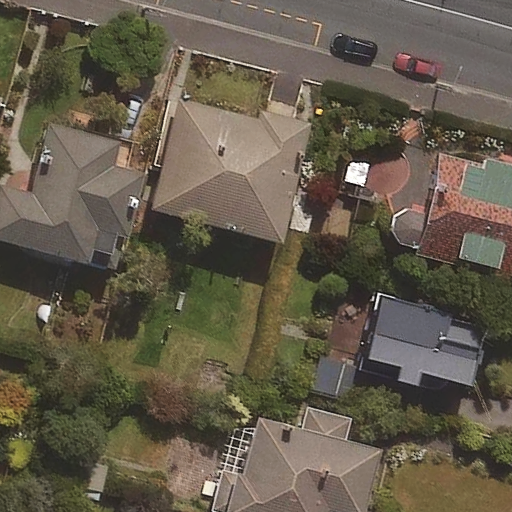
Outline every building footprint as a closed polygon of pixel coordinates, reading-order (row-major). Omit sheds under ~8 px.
[(297,126),(170,94),(143,202),(270,234),(297,126)] [(0,234),(77,253),(80,244),(97,248),(102,227),(112,229),(130,152),(106,146),(109,133),(28,114),(12,182),(0,178),(0,234)] [(412,241),(409,254),(454,264),(456,252),(496,261),(494,269),(511,273),(511,163),(433,145),(417,218),(402,210),(391,214),(386,222),(386,231),(392,241),(403,244),(412,241)] [(356,201),(317,192),(308,232),(346,241),(356,201)] [(474,327),(374,304),(357,379),(403,389),(406,376),(460,388),(474,327)] [(349,363),(318,356),(311,388),(342,395),(349,363)] [(341,413),(297,401),(291,420),(231,404),(204,505),(232,511),(310,511),(314,500),(346,509),(365,437),(336,430),(341,413)]
